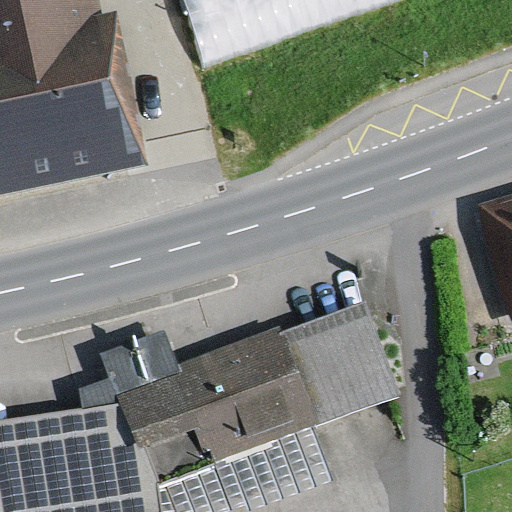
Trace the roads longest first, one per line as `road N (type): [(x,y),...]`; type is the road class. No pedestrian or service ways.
road 1 (primary): [(398,179),(0,292)]
road 2 (residential): [(398,179),(425,381),(428,511)]
road 3 (primary): [(511,137),(398,179)]
